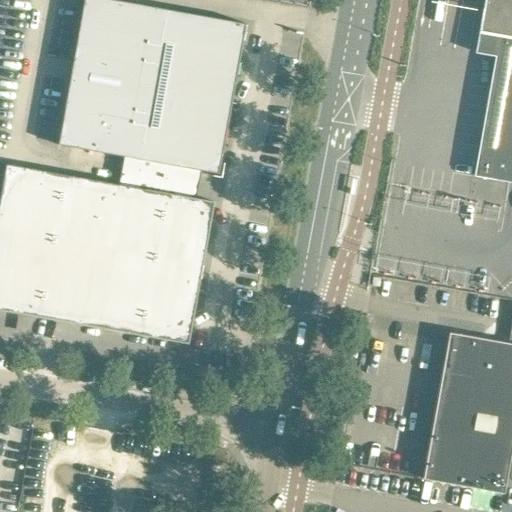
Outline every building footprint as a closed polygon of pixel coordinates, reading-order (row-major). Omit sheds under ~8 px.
[(5,164),(0,191),(0,309),(187,343),(213,202),(196,199),(201,171),(218,174),(245,24),(114,0),(83,0),(57,145),(123,156),(118,185),(5,164)] [(497,56),(487,117),(476,176),(511,182),(511,0),(486,0),(477,53),(497,56)] [(24,330),(26,321),(18,319),(16,329),(24,330)] [(511,344),(470,337),(449,333),(444,361),(422,478),(502,493),(503,493),(511,444),(511,344)] [(146,511),(151,479),(37,461),(29,511),(146,511)]
